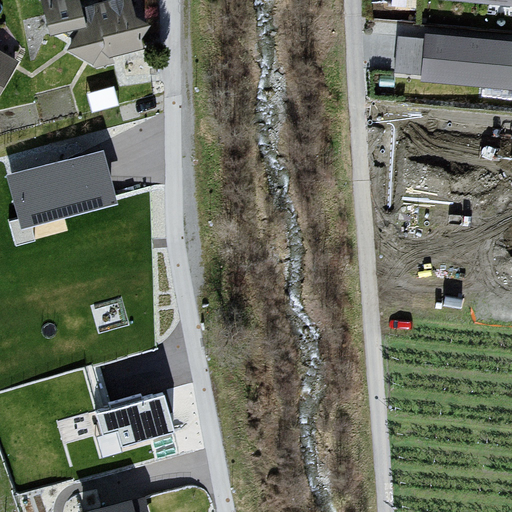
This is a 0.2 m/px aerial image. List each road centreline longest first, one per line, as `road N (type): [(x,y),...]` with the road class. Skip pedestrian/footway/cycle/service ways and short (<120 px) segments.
road 1 (residential): [(171,0),(176,235),(226,511)]
road 2 (residential): [(386,511),(350,0)]
